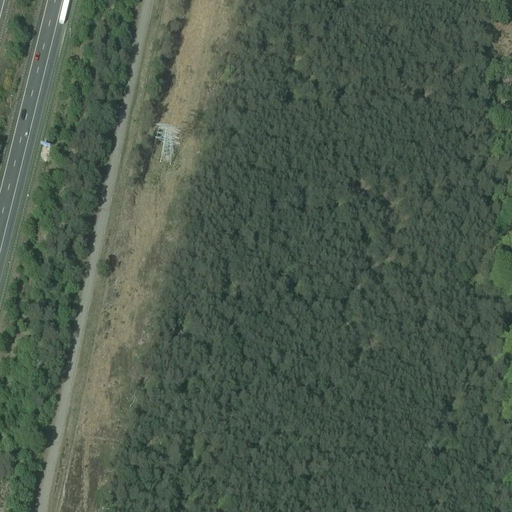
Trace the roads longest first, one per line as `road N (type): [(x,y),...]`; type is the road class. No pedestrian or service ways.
road 1 (unclassified): [(40,511),(147,0)]
road 2 (motorway): [(0,223),(55,0)]
